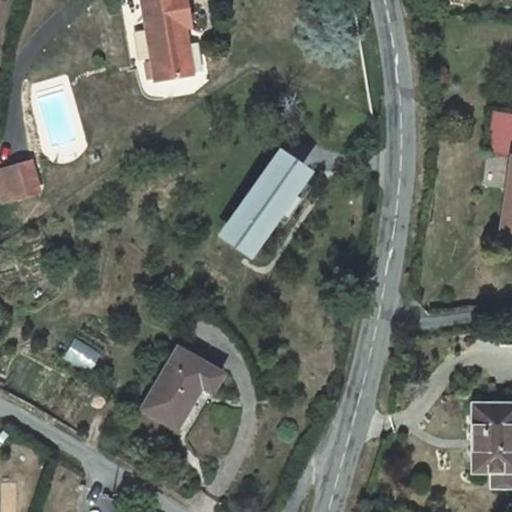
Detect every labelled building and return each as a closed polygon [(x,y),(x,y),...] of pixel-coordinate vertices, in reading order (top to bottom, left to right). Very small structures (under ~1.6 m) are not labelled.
[(185,0),(141,0),(156,82),(187,76),(178,29),(190,27),(185,0)] [(178,29),(187,76),(193,75),(185,29),(178,29)] [(511,116),(494,113),(483,185),(508,189),(511,165),(511,116)] [(302,177),(279,161),(270,172),(268,171),(250,196),(253,198),(257,191),(281,207),(302,177)] [(38,192),(29,163),(5,170),(14,199),(38,192)] [(502,230),(511,231),(511,165),(508,189),(502,230)] [(281,207),(257,191),(253,198),(228,233),(251,248),(281,207)] [(222,375),(178,349),(142,410),(176,429),(201,387),(211,393),(222,375)] [(511,406),(473,406),(473,471),(490,472),(490,489),(511,488),(511,406)] [(1,484),(2,511),(14,511),(12,483),(1,484)]
